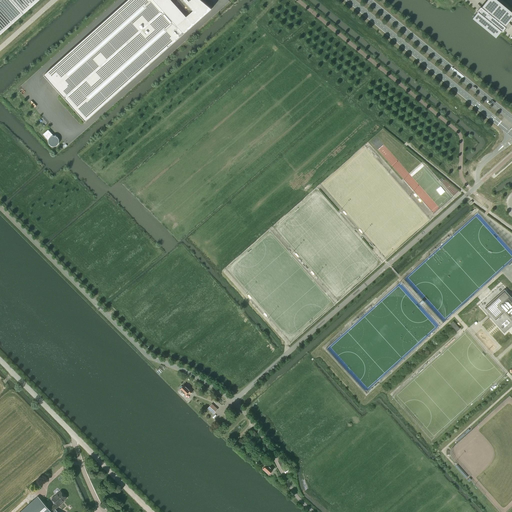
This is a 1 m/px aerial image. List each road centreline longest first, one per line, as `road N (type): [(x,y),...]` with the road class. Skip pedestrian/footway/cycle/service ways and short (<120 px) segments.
road 1 (unclassified): [(234,398),(478,185),(480,165),(498,149)]
road 2 (unclassified): [(234,398),(146,354),(0,207)]
road 3 (secondary): [(349,0),(511,135)]
road 4 (secondary): [(511,120),(367,0)]
